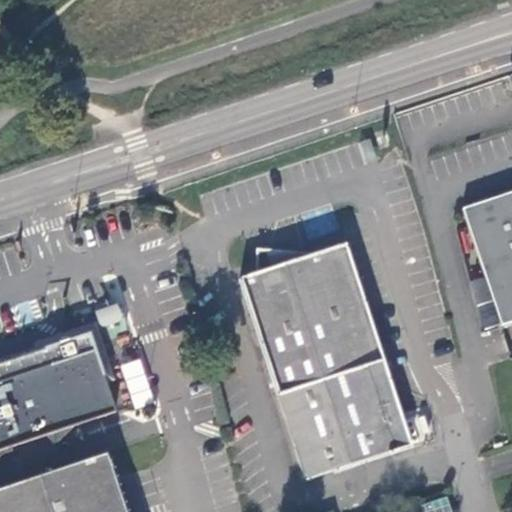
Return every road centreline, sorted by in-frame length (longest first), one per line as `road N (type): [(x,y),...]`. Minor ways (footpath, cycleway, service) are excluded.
road 1 (primary): [(511,31),(238,121)]
road 2 (primary): [(28,190),(145,163),(238,121)]
road 3 (primary): [(238,121),(137,143),(28,190)]
